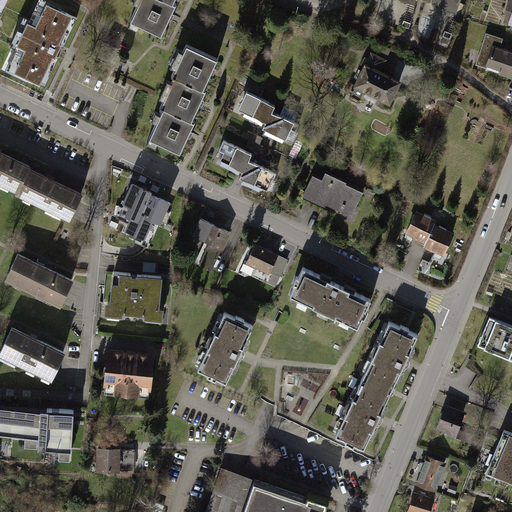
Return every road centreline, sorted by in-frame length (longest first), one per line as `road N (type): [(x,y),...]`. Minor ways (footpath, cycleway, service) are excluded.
road 1 (residential): [(102,143),(457,312)]
road 2 (residential): [(102,143),(86,376)]
road 3 (residential): [(457,312),(511,174)]
road 4 (residential): [(376,511),(429,378)]
